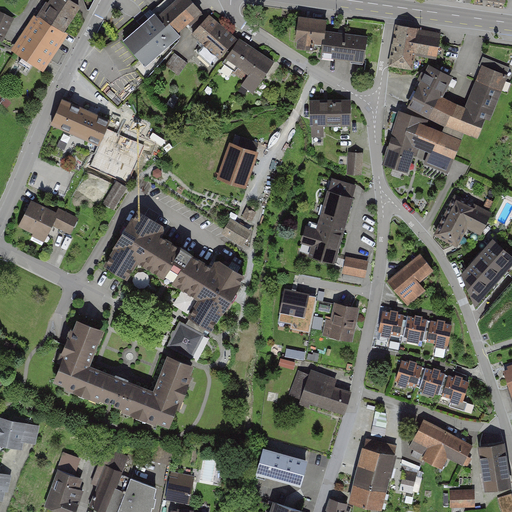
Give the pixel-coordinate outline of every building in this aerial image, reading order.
[(48,2),(39,16),(65,33),(82,6),(73,0),(53,0),(51,4),(48,2)] [(204,14),(191,0),(179,0),(158,18),(155,14),(121,42),(142,66),(204,14)] [(14,19),(0,11),(0,42),(3,37),(5,38),(14,19)] [(68,35),(65,33),(39,16),(36,14),(13,49),(45,70),(68,35)] [(236,39),(211,17),(192,37),(218,60),(236,39)] [(325,20),(300,18),(298,40),(299,40),(298,47),(313,49),(314,42),(322,43),(325,20)] [(441,34),(399,27),(393,65),(413,68),(415,54),(437,57),(441,34)] [(367,37),(325,32),(322,56),(365,61),(367,37)] [(258,51),(240,40),(223,65),(241,76),(258,51)] [(275,62),(258,51),(241,76),(258,88),(275,62)] [(455,77),(431,65),(411,106),(435,118),(455,77)] [(508,79),(483,67),(464,111),(489,122),(508,79)] [(113,120),(63,100),(51,128),(102,149),(113,120)] [(350,100),(312,101),(313,136),(323,136),(323,125),(351,124),(350,100)] [(401,110),(384,159),(413,170),(431,120),(401,110)] [(141,142),(109,130),(99,157),(131,169),(141,142)] [(218,178),(245,188),(258,153),(231,143),(218,178)] [(364,151),(349,150),(348,172),(363,172),(364,151)] [(334,263),(356,186),(333,180),(318,231),(307,228),(303,242),(314,246),(311,257),(334,263)] [(127,188),(118,183),(105,203),(114,209),(127,188)] [(456,195),(436,233),(461,246),(481,208),(456,195)] [(33,201),(21,225),(46,238),(54,224),(71,232),(77,219),(60,210),(58,215),(33,201)] [(256,208),(252,206),(250,210),(247,209),(244,217),(252,220),(256,213),(254,212),(256,208)] [(167,225),(137,208),(104,263),(131,279),(141,262),(201,297),(190,316),(215,330),(247,275),(217,258),(212,266),(161,236),(167,225)] [(251,232),(232,220),(223,234),(243,245),(251,232)] [(511,254),(494,238),(461,275),(486,297),(511,267),(511,254)] [(421,253),(387,280),(400,296),(434,269),(421,253)] [(369,261),(347,257),(344,276),(366,280),(369,261)] [(311,291),(285,287),(280,315),(306,319),(311,291)] [(351,344),(359,306),(336,301),(328,340),(351,344)] [(404,317),(381,313),(377,335),(400,339),(404,317)] [(429,321),(407,316),(402,338),(424,343),(429,321)] [(103,329),(78,319),(53,383),(170,429),(195,365),(168,354),(153,392),(88,367),(103,329)] [(205,336),(180,321),(166,345),(191,359),(205,336)] [(455,326),(432,321),(428,343),(450,348),(455,326)] [(423,368),(401,361),(395,382),(416,389),(423,368)] [(296,387),(304,390),(306,385),(305,384),(310,371),(303,368),(296,387)] [(351,381),(313,368),(301,401),(340,414),(351,381)] [(511,368),(503,372),(511,399),(511,398),(511,368)] [(449,376),(427,369),(420,390),(442,397),(449,376)] [(471,382),(449,375),(442,397),(464,404),(471,382)] [(39,425),(0,416),(0,443),(34,451),(39,425)] [(473,444),(426,419),(411,448),(458,473),(473,444)] [(46,507),(60,511),(76,511),(98,447),(69,437),(46,507)] [(364,445),(357,473),(391,481),(398,454),(364,445)] [(288,453),(265,447),(257,473),(280,480),(288,453)] [(511,482),(511,476),(508,447),(480,451),(486,487),(511,482)] [(311,459),(288,453),(280,480),(303,486),(311,459)] [(407,463),(402,488),(420,492),(425,466),(407,463)] [(106,465),(89,508),(99,511),(106,511),(122,471),(106,465)] [(11,475),(0,471),(0,501),(5,503),(11,475)] [(170,472),(165,501),(189,505),(194,476),(170,472)] [(357,473),(350,500),(385,509),(391,481),(357,473)] [(118,511),(151,511),(156,489),(131,478),(118,511)] [(478,488),(450,488),(450,510),(478,510),(478,488)] [(511,511),(511,492),(499,496),(504,511),(511,511)] [(304,511),(305,508),(273,500),(270,511),(304,511)] [(346,511),(349,505),(331,500),(327,511),(346,511)]
